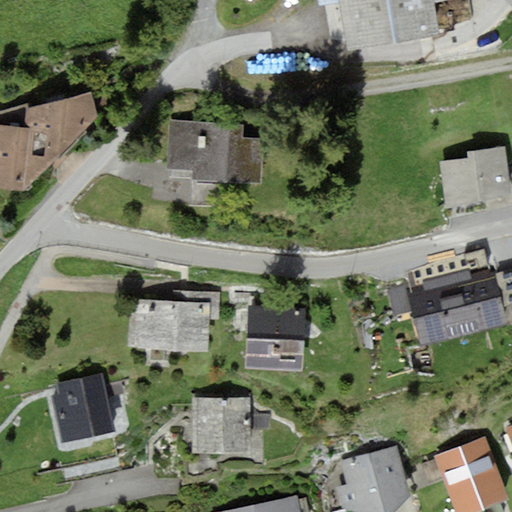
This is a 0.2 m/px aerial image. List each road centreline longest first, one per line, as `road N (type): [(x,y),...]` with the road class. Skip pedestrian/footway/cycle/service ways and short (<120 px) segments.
road 1 (residential): [(43,223),(59,234),(174,253),(341,265),(511,227)]
road 2 (track): [(140,112),(511,64)]
